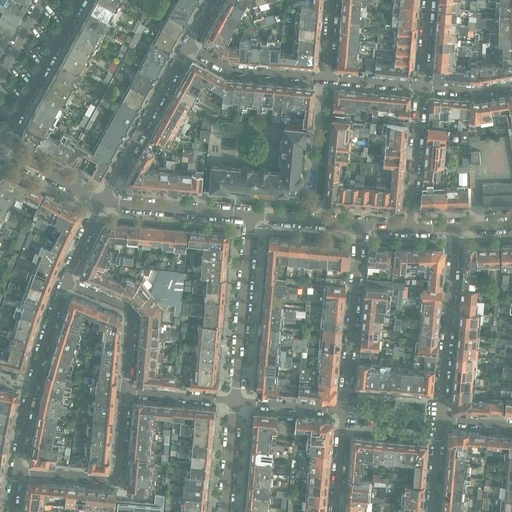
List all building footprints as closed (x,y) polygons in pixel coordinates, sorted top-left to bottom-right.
[(0,0),(0,13),(16,22),(21,12),(0,0)] [(27,1),(24,0),(0,0),(21,12),(27,1)] [(96,0),(92,8),(112,19),(117,9),(100,0),(96,0)] [(100,0),(117,9),(122,0),(100,0)] [(178,0),(177,2),(192,10),(196,2),(198,2),(199,0),(178,0)] [(231,0),(226,0),(223,7),(241,17),(246,8),(231,0)] [(231,0),(246,8),(249,4),(245,0),(231,0)] [(342,0),(342,9),(363,10),(363,4),(372,5),(372,2),(372,1),(357,0),(342,0)] [(439,0),(438,8),(460,9),(460,0),(439,0)] [(192,10),(177,2),(170,16),(184,24),(185,23),(187,23),(188,20),(188,18),(192,10)] [(496,7),(496,13),(511,13),(511,3),(489,2),(489,3),(477,3),(477,8),(489,8),(489,7),(496,7)] [(393,13),(417,15),(417,11),(418,10),(419,7),(417,6),(418,5),(393,3),(393,9),(393,13)] [(300,15),(321,17),(322,7),(312,7),(301,6),(301,11),(297,11),(296,15),(300,15)] [(218,16),(236,26),(241,17),(223,7),(218,16)] [(92,8),(86,18),(106,30),(112,19),(92,8)] [(438,17),(476,21),(476,13),(476,11),(470,10),(460,9),(438,8),(438,17)] [(341,19),(371,21),(371,18),(367,17),(367,11),(363,10),(342,9),(341,19)] [(0,27),(10,33),(16,22),(0,13),(0,27)] [(392,19),(392,23),(416,26),(416,21),(417,20),(418,17),(417,16),(417,15),(393,13),(392,19)] [(488,23),(511,23),(511,13),(496,13),(496,19),(481,19),(481,13),(476,13),(476,21),(475,22),(488,23)] [(295,25),(320,27),(321,17),(300,15),(300,21),(296,20),(295,25)] [(157,26),(162,29),(177,37),(181,29),(183,29),(185,26),(184,25),(184,24),(170,16),(166,22),(158,17),(157,19),(159,21),(157,26)] [(213,25),(231,35),(236,26),(218,16),(213,25)] [(436,27),(469,30),(475,31),(475,22),(476,21),(438,17),(437,24),(436,27)] [(86,18),(80,29),(100,40),(106,30),(86,18)] [(340,29),(361,31),(362,24),(370,25),(371,21),(341,19),(340,29)] [(416,26),(392,23),(386,23),(385,27),(395,28),(394,34),(416,36),(417,26),(416,26)] [(495,33),(511,34),(511,23),(488,23),(488,28),(495,28),(495,33)] [(231,35),(213,25),(208,34),(226,44),(231,35)] [(320,27),(295,25),(295,29),(299,30),(298,35),(320,37),(320,27)] [(255,31),(250,26),(249,26),(246,31),(253,35),(255,31)] [(0,41),(4,44),(10,33),(0,27),(0,41)] [(469,30),(436,27),(436,32),(436,37),(459,39),(459,34),(468,35),(469,30)] [(80,29),(74,40),(94,51),(100,40),(80,29)] [(177,37),(162,29),(155,43),(170,51),(170,50),(172,50),(173,47),(173,45),(177,37)] [(339,39),(364,41),(364,38),(360,37),(361,31),(340,29),(339,39)] [(492,43),(511,44),(511,34),(495,33),(495,39),(492,39),(492,43)] [(203,43),(225,55),(230,46),(226,44),(208,34),(203,43)] [(384,39),(384,43),(415,46),(416,36),(394,34),(394,40),(384,39)] [(294,45),(319,47),(320,37),(298,35),(298,41),(294,41),(294,45)] [(435,44),(435,47),(467,50),(467,46),(458,45),(459,39),(436,37),(435,44)] [(251,41),(251,42),(249,62),(259,63),(261,42),(261,39),(257,39),(257,42),(251,41)] [(338,49),(359,51),(360,45),(363,45),(364,41),(339,39),(338,49)] [(74,40),(69,50),(89,61),(94,51),(74,40)] [(259,63),(269,64),(271,40),(267,40),(267,42),(261,42),(259,63)] [(275,40),(271,40),(269,64),(279,65),(280,54),(281,50),(281,44),(274,43),(275,40)] [(238,61),(249,62),(251,42),(240,41),(240,43),(238,61)] [(235,47),(230,46),(225,55),(234,61),(238,61),(240,43),(235,42),(235,47)] [(147,56),(162,65),(166,57),(168,56),(170,54),(169,52),(170,51),(155,43),(147,56)] [(393,48),(393,54),(414,56),(415,46),(384,43),(384,47),(393,48)] [(511,44),(492,43),(492,48),(500,48),(500,54),(511,54),(511,44)] [(297,56),(318,57),(319,47),(294,45),(293,50),(297,50),(297,56)] [(434,57),(457,59),(457,54),(467,55),(467,50),(435,47),(434,52),(435,52),(434,57)] [(337,59),(362,62),(362,58),(359,57),(359,51),(338,49),(337,59)] [(69,50),(63,60),(83,72),(89,61),(69,50)] [(280,54),(279,65),(317,68),(317,66),(318,57),(297,56),(286,55),(286,51),(281,50),(280,54)] [(470,71),(470,82),(477,82),(480,82),(482,61),(476,61),(477,53),(472,53),(470,71)] [(414,56),(393,54),(392,60),(383,59),(382,63),(413,66),(414,56)] [(511,54),(500,54),(500,60),(496,60),(495,64),(502,64),(511,64),(511,54)] [(140,70),(155,78),(155,77),(157,77),(158,74),(158,72),(162,65),(147,56),(140,70)] [(433,64),(433,68),(465,71),(466,66),(456,65),(457,59),(434,57),(434,64),(433,64)] [(362,62),(337,59),(337,70),(357,71),(358,65),(362,66),(362,62)] [(63,60),(57,71),(77,82),(83,72),(63,60)] [(482,61),(480,82),(490,80),(492,63),(486,63),(486,61),(482,61)] [(185,75),(202,84),(203,81),(207,84),(214,72),(195,62),(192,63),(185,75)] [(374,63),(365,62),(365,67),(366,67),(365,71),(366,72),(373,73),(374,63)] [(413,66),(382,63),(375,62),(374,73),(413,76),(413,66)] [(495,64),(492,63),(490,80),(501,78),(502,64),(495,64)] [(511,64),(502,64),(501,78),(511,76),(511,64)] [(465,71),(433,68),(433,70),(432,78),(433,78),(435,79),(435,78),(466,81),(468,82),(468,81),(470,82),(470,71),(465,71)] [(131,86),(146,94),(150,86),(152,85),(154,83),(153,81),(155,78),(140,70),(131,86)] [(51,81),(71,93),(77,82),(57,71),(51,81)] [(114,76),(124,82),(127,77),(117,72),(114,76)] [(214,72),(207,84),(224,93),(225,78),(214,72)] [(102,83),(107,86),(113,75),(108,73),(102,83)] [(180,84),(204,97),(206,93),(199,89),(202,84),(185,75),(180,84)] [(225,78),(224,93),(222,108),(227,109),(228,102),(233,102),(235,81),(229,80),(229,78),(225,78)] [(51,81),(45,92),(66,103),(71,93),(51,81)] [(238,110),(242,110),(244,82),(235,81),(233,102),(239,103),(238,110)] [(244,82),(242,110),(247,110),(247,104),(252,104),(254,82),(244,82)] [(258,111),(262,112),(264,83),(254,82),(252,104),(258,105),(258,111)] [(264,83),(262,112),(266,112),(267,106),(272,106),(274,84),(264,83)] [(180,84),(175,92),(192,102),(195,97),(202,101),(204,97),(180,84)] [(277,113),(281,113),(284,85),(274,84),(272,106),(278,106),(277,113)] [(284,85),(281,113),(286,114),(287,107),(292,108),(294,86),(284,85)] [(124,99),(138,107),(139,107),(141,106),(142,103),(142,101),(146,94),(131,86),(124,99)] [(297,115),(301,115),(304,87),(294,86),(292,108),(298,108),(297,115)] [(304,87),(301,115),(304,115),(303,123),(312,124),(315,90),(313,88),(304,87)] [(333,110),(344,111),(346,91),(345,91),(344,90),(341,90),(340,91),(335,90),(333,110)] [(348,111),(355,111),(355,108),(356,92),(355,92),(354,91),(351,91),(346,91),(344,111),(348,111)] [(45,92),(40,103),(60,114),(66,103),(45,92)] [(192,102),(175,92),(171,101),(195,114),(197,110),(189,107),(192,102)] [(361,92),(356,92),(355,108),(355,111),(359,112),(359,108),(366,109),(368,93),(365,93),(365,92),(362,92),(361,92)] [(373,113),(377,113),(378,110),(379,94),(377,94),(377,93),(375,93),(375,94),(374,94),(373,93),(370,93),(369,93),(368,93),(366,109),(374,110),(373,113)] [(378,110),(377,113),(388,114),(388,111),(390,95),(388,95),(388,94),(385,94),(385,95),(384,94),(381,94),(379,94),(378,110)] [(395,115),(398,116),(400,96),(399,96),(399,95),(396,95),(395,95),(394,95),(391,94),(390,95),(388,111),(395,112),(395,115)] [(400,96),(398,116),(409,116),(411,97),(409,97),(409,96),(406,96),(405,96),(402,95),(401,96),(400,96)] [(429,118),(439,118),(441,99),(431,98),(429,118)] [(510,113),(507,98),(480,102),(481,125),(493,123),(491,114),(500,112),(500,115),(507,114),(510,113)] [(124,99),(116,113),(131,121),(135,113),(137,113),(139,110),(138,108),(138,107),(124,99)] [(441,99),(439,118),(443,119),(444,115),(449,116),(451,100),(441,99)] [(455,120),(459,120),(461,101),(451,100),(449,116),(455,116),(455,120)] [(166,110),(183,119),(185,114),(192,118),(195,114),(171,101),(168,105),(166,110)] [(461,101),(459,120),(463,120),(464,117),(469,117),(471,101),(461,101)] [(469,123),(481,125),(480,102),(471,101),(469,117),(469,123)] [(34,113),(54,124),(60,114),(40,103),(34,113)] [(85,114),(89,116),(95,106),(91,104),(85,114)] [(92,117),(96,119),(102,108),(98,106),(92,117)] [(166,110),(161,119),(185,132),(187,128),(180,124),(183,119),(166,110)] [(28,123),(42,131),(48,135),(54,124),(34,113),(28,123)] [(131,121),(116,113),(109,126),(124,134),(126,133),(127,131),(127,128),(131,121)] [(89,116),(85,114),(79,125),(83,127),(89,116)] [(96,119),(92,117),(86,128),(90,130),(96,119)] [(156,127),(173,137),(175,132),(183,136),(185,132),(161,119),(156,127)] [(331,129),(370,132),(370,128),(352,127),(352,122),(350,121),(342,121),(332,120),(331,129)] [(237,134),(244,135),(244,122),(226,121),(225,132),(237,133),(237,134)] [(42,131),(28,123),(21,136),(35,144),(42,131)] [(387,134),(407,136),(408,126),(384,124),(383,134),(387,134)] [(210,189),(228,191),(229,186),(279,190),(279,192),(288,193),(288,191),(298,192),(299,183),(300,183),(303,180),(303,176),(302,173),(300,173),(302,143),(305,143),(306,127),(285,125),(284,137),(282,137),(281,146),(283,146),(283,152),(280,152),(280,161),(282,162),(281,170),(280,170),(280,171),(269,170),(269,168),(259,167),(259,169),(253,169),(253,167),(243,166),(243,168),(212,165),(210,189)] [(109,126),(102,140),(116,148),(120,140),(122,140),(124,137),(123,135),(124,134),(109,126)] [(177,147),(180,147),(181,145),(178,145),(177,144),(179,140),(173,137),(156,127),(151,137),(161,142),(170,146),(173,147),(177,147)] [(427,140),(446,142),(447,130),(428,128),(427,140)] [(209,137),(210,130),(201,129),(201,137),(202,137),(201,140),(208,140),(209,137)] [(331,138),(351,140),(351,135),(369,137),(370,132),(331,129),(331,138)] [(52,137),(48,135),(42,131),(35,144),(46,150),(52,137)] [(46,150),(56,155),(67,134),(64,132),(59,141),(52,137),(46,150)] [(56,155),(65,160),(75,143),(76,139),(67,134),(56,155)] [(387,134),(386,145),(406,146),(407,136),(387,134)] [(511,135),(509,135),(511,151),(511,183),(505,184),(501,184),(501,183),(482,184),(483,207),(511,205),(511,135)] [(351,140),(331,138),(330,149),(351,151),(352,140),(351,140)] [(75,164),(83,169),(92,152),(81,146),(84,142),(78,139),(76,143),(75,143),(65,160),(72,164),(75,164)] [(94,153),(109,161),(111,160),(112,158),(112,156),(116,148),(102,140),(94,153)] [(426,154),(444,156),(445,148),(450,148),(450,149),(455,149),(456,145),(427,142),(426,154)] [(386,145),(385,155),(405,156),(406,146),(386,145)] [(136,165),(146,170),(147,168),(156,153),(145,148),(136,165)] [(193,162),(190,191),(201,192),(203,172),(196,171),(198,149),(194,148),(193,162)] [(329,160),(343,161),(350,162),(351,151),(330,149),(329,160)] [(471,151),(471,163),(480,163),(480,151),(471,151)] [(92,152),(83,169),(92,174),(93,176),(99,179),(101,178),(110,162),(109,161),(94,153),(92,152)] [(425,166),(446,168),(447,168),(447,165),(444,165),(444,156),(426,154),(425,166)] [(391,166),(404,167),(405,156),(385,155),(384,165),(391,166)] [(159,171),(158,188),(168,189),(171,160),(167,160),(166,168),(160,168),(159,171)] [(171,160),(168,189),(180,190),(182,170),(175,169),(175,160),(171,160)] [(329,160),(327,183),(334,184),(335,176),(339,177),(340,166),(343,166),(343,161),(329,160)] [(180,190),(190,191),(193,162),(188,162),(188,170),(182,170),(180,190)] [(127,185),(142,186),(143,175),(146,170),(136,165),(126,183),(127,185)] [(396,187),(403,188),(404,167),(391,166),(391,170),(393,170),(392,182),(396,183),(396,187)] [(446,168),(425,166),(424,178),(441,179),(441,172),(446,172),(446,168)] [(147,168),(146,170),(143,175),(142,186),(158,188),(159,171),(149,170),(147,168)] [(361,170),(361,176),(358,205),(369,206),(371,187),(364,187),(366,171),(361,170)] [(18,195),(26,199),(32,187),(6,173),(2,175),(0,178),(0,189),(17,198),(18,195)] [(349,185),(348,204),(358,205),(361,176),(356,175),(356,186),(349,185)] [(337,203),(339,180),(339,177),(335,176),(334,184),(327,183),(325,200),(327,203),(337,203)] [(369,206),(380,207),(382,178),(378,177),(377,188),(371,187),(369,206)] [(382,178),(380,207),(390,208),(392,189),(386,189),(387,178),(382,178)] [(343,180),(339,180),(337,203),(348,204),(349,185),(343,185),(343,180)] [(392,189),(390,208),(399,209),(401,207),(403,188),(396,187),(396,183),(392,182),(392,189)] [(32,187),(26,199),(37,204),(42,194),(43,194),(43,193),(32,187)] [(447,190),(447,192),(447,208),(459,208),(458,187),(451,187),(451,190),(447,190)] [(458,187),(459,208),(469,207),(469,190),(465,190),(465,187),(458,187)] [(434,192),(434,209),(447,208),(447,192),(445,192),(445,188),(441,189),(441,192),(434,192)] [(22,200),(17,198),(0,189),(0,202),(19,211),(21,207),(19,207),(22,200)] [(434,209),(434,192),(428,192),(428,189),(423,189),(421,209),(434,209)] [(35,224),(39,226),(53,199),(45,195),(36,211),(40,213),(35,224)] [(63,204),(53,199),(39,226),(44,229),(49,218),(54,221),(63,204)] [(0,216),(11,221),(13,214),(17,216),(19,211),(0,202),(0,216)] [(72,209),(63,204),(54,221),(58,223),(53,234),(58,236),(64,225),(72,209)] [(64,225),(75,230),(81,217),(80,214),(72,209),(64,225)] [(0,228),(10,233),(19,237),(24,239),(26,235),(20,233),(11,229),(8,227),(11,221),(0,216),(0,228)] [(115,241),(116,224),(106,223),(104,225),(93,247),(102,251),(107,252),(110,252),(111,241),(115,241)] [(128,225),(116,224),(115,241),(127,242),(128,225)] [(75,230),(64,225),(58,236),(51,248),(64,253),(75,230)] [(127,242),(139,243),(140,226),(128,225),(127,242)] [(23,226),(20,233),(26,235),(28,230),(28,228),(23,226)] [(151,244),(152,227),(140,226),(139,243),(143,244),(142,249),(150,250),(151,244)] [(164,228),(152,227),(151,244),(163,245),(164,228)] [(10,233),(0,228),(0,236),(1,235),(7,238),(10,233)] [(176,229),(164,228),(163,245),(162,250),(174,252),(174,246),(175,246),(176,229)] [(176,229),(175,246),(174,253),(186,254),(188,230),(176,229)] [(204,244),(209,244),(210,232),(191,231),(190,243),(204,244)] [(210,232),(209,244),(228,245),(228,240),(229,239),(230,237),(229,235),(229,234),(210,232)] [(24,239),(19,237),(14,247),(20,250),(24,239)] [(266,280),(267,280),(286,281),(287,275),(277,274),(277,270),(274,270),(274,263),(277,263),(280,238),(272,238),(269,240),(266,280)] [(280,238),(277,263),(277,265),(281,265),(281,261),(288,261),(290,239),(280,238)] [(294,266),(297,266),(300,240),(290,239),(288,261),(294,262),(294,266)] [(308,263),(310,241),(300,240),(297,266),(301,267),(301,262),(308,263)] [(310,241),(308,263),(313,263),(313,268),(317,268),(319,242),(310,241)] [(327,265),(330,243),(319,242),(317,268),(322,268),(322,264),(327,265)] [(330,243),(327,265),(333,265),(333,269),(337,269),(339,244),(330,243)] [(204,244),(203,254),(227,256),(227,252),(228,250),(229,248),(228,246),(228,245),(209,244),(204,244)] [(339,244),(337,269),(341,270),(342,266),(347,266),(349,245),(349,244),(339,244)] [(44,245),(40,254),(60,262),(64,253),(51,248),(44,245)] [(511,245),(500,246),(502,271),(507,272),(511,272),(511,245)] [(488,247),(489,278),(494,278),(494,265),(499,265),(499,246),(488,247)] [(88,257),(105,265),(108,259),(110,260),(112,255),(107,253),(107,252),(102,251),(93,247),(88,257)] [(368,265),(380,266),(382,247),(375,247),(374,248),(369,248),(368,265)] [(382,247),(380,266),(388,267),(387,272),(391,273),(393,250),(389,249),(387,248),(382,247)] [(477,266),(476,247),(465,247),(462,287),(478,288),(478,281),(477,266)] [(476,247),(477,266),(483,266),(483,278),(489,278),(488,247),(476,247)] [(430,267),(444,269),(445,251),(442,248),(432,249),(430,267)] [(393,269),(405,270),(407,250),(395,249),(393,269)] [(420,249),(407,250),(405,270),(418,271),(420,249)] [(418,271),(429,272),(430,267),(432,249),(420,249),(418,271)] [(36,264),(56,272),(59,266),(60,262),(40,254),(36,264)] [(202,265),(226,267),(226,262),(227,261),(228,258),(227,257),(227,256),(203,254),(202,265)] [(116,265),(125,265),(125,258),(125,257),(117,256),(116,265)] [(84,267),(105,276),(112,279),(114,275),(105,271),(107,266),(105,265),(88,257),(88,258),(84,267)] [(16,261),(11,259),(7,270),(11,272),(16,261)] [(32,273),(53,281),(56,272),(36,264),(32,273)] [(201,276),(208,276),(225,278),(225,273),(226,272),(227,269),(226,267),(202,265),(201,276)] [(21,268),(15,266),(12,276),(17,278),(21,268)] [(105,276),(84,267),(80,276),(82,279),(101,286),(105,276)] [(430,267),(429,272),(428,287),(442,288),(444,269),(430,267)] [(161,271),(151,292),(136,305),(143,313),(163,306),(167,305),(176,306),(181,306),(184,274),(173,272),(161,271)] [(29,282),(49,290),(53,281),(32,273),(29,282)] [(101,286),(121,294),(126,280),(122,278),(121,282),(112,279),(105,276),(101,286)] [(185,286),(225,290),(226,278),(225,278),(208,276),(207,283),(194,281),(194,282),(185,281),(185,286)] [(121,294),(129,298),(141,281),(136,279),(135,281),(127,278),(126,280),(121,294)] [(266,291),(298,294),(298,288),(286,287),(286,281),(267,280),(267,281),(266,282),(265,285),(266,286),(266,291)] [(129,298),(136,305),(151,292),(141,281),(129,298)] [(25,292),(46,300),(49,290),(29,282),(25,292)] [(324,295),(345,297),(346,287),(325,285),(324,295)] [(205,299),(224,300),(225,290),(185,286),(184,291),(193,292),(206,293),(205,299)] [(365,297),(387,299),(388,288),(378,287),(366,286),(365,297)] [(420,299),(440,301),(441,301),(442,290),(421,288),(420,299)] [(461,300),(476,302),(477,298),(479,298),(479,290),(462,289),(461,300)] [(265,302),(284,304),(285,298),(298,299),(298,294),(266,291),(265,297),(264,298),(264,300),(265,301),(265,302)] [(23,303),(42,309),(46,300),(25,292),(22,302),(23,303)] [(324,295),(323,306),(344,308),(345,297),(324,295)] [(84,313),(94,316),(98,307),(72,296),(69,306),(84,313)] [(364,306),(385,308),(390,309),(391,299),(387,299),(365,297),(364,306)] [(183,308),(223,312),(224,300),(205,299),(205,305),(183,303),(183,308)] [(419,310),(439,312),(440,301),(420,299),(419,310)] [(460,313),(477,313),(478,306),(476,305),(476,302),(461,300),(460,312),(460,313)] [(284,304),(265,302),(265,304),(264,305),(263,308),(264,309),(264,314),(302,317),(305,317),(305,315),(305,312),(284,310),(284,304)] [(15,311),(39,319),(42,309),(23,303),(21,309),(16,308),(15,311)] [(65,317),(83,324),(85,319),(83,318),(84,313),(69,306),(67,312),(65,317)] [(142,322),(162,324),(163,306),(143,313),(142,322)] [(344,308),(323,306),(322,316),(343,318),(344,308)] [(363,317),(384,319),(389,319),(390,315),(385,315),(385,308),(364,306),(363,317)] [(98,307),(94,316),(98,318),(98,319),(102,319),(106,310),(98,307)] [(223,312),(183,308),(182,314),(204,316),(203,322),(222,323),(223,312)] [(98,319),(98,325),(121,327),(122,320),(118,315),(106,310),(102,319),(98,319)] [(418,320),(439,322),(439,312),(419,310),(418,320)] [(16,322),(36,329),(39,319),(15,311),(14,315),(18,316),(16,322)] [(459,323),(480,325),(481,314),(477,313),(460,313),(459,323)] [(263,324),(263,325),(282,327),(283,321),(296,322),(296,319),(302,320),(302,317),(264,314),(263,319),(262,320),(262,323),(263,324)] [(321,327),(342,329),(343,318),(322,316),(321,327)] [(65,317),(62,328),(77,334),(79,328),(82,329),(83,324),(65,317)] [(363,317),(362,327),(383,329),(384,319),(363,317)] [(417,331),(438,333),(439,322),(418,320),(417,331)] [(9,331),(33,339),(36,329),(16,322),(14,329),(10,327),(9,331)] [(142,322),(141,332),(171,335),(171,330),(161,330),(162,324),(142,322)] [(199,334),(220,336),(220,331),(221,330),(222,327),(221,326),(221,325),(200,323),(199,334)] [(459,323),(458,334),(479,335),(480,325),(459,323)] [(103,336),(120,338),(121,327),(98,325),(97,330),(104,330),(103,336)] [(262,336),(299,340),(299,338),(294,337),(295,334),(282,333),(282,327),(263,325),(263,327),(262,328),(261,330),(262,331),(262,336)] [(321,327),(320,338),(341,339),(342,329),(321,327)] [(361,337),(383,339),(383,329),(362,327),(361,337)] [(62,328),(58,339),(79,346),(80,341),(76,340),(78,334),(77,334),(62,328)] [(33,339),(9,331),(7,335),(12,337),(10,342),(30,348),(32,343),(33,339)] [(438,333),(417,331),(416,342),(437,343),(438,333)] [(140,343),(160,344),(161,338),(171,339),(171,335),(141,332),(140,343)] [(198,345),(219,347),(220,342),(220,341),(221,338),(220,337),(220,336),(199,334),(198,345)] [(457,344),(478,346),(479,335),(458,334),(457,344)] [(97,342),(96,346),(119,348),(120,338),(103,336),(103,342),(97,342)] [(302,351),(302,347),(303,340),(299,340),(262,336),(261,342),(260,343),(260,346),(261,347),(261,348),(280,349),(281,344),(293,345),(292,350),(302,351)] [(383,339),(361,337),(360,348),(382,349),(383,339)] [(319,348),(340,350),(341,339),(320,338),(319,348)] [(58,339),(55,350),(72,355),(73,349),(77,351),(79,346),(58,339)] [(3,351),(27,358),(28,354),(30,348),(10,342),(8,349),(4,347),(3,351)] [(437,343),(416,342),(415,352),(436,354),(437,343)] [(140,343),(139,353),(164,355),(165,351),(160,351),(160,344),(140,343)] [(456,355),(477,357),(478,346),(457,344),(456,355)] [(219,347),(198,345),(197,356),(218,357),(219,353),(220,351),(220,349),(219,348),(219,347)] [(101,357),(118,358),(119,348),(96,346),(96,351),(102,351),(101,357)] [(260,359),(292,362),(293,357),(280,355),(280,349),(261,348),(261,350),(260,350),(259,353),(260,354),(260,359)] [(340,350),(319,348),(318,359),(339,361),(340,350)] [(27,358),(3,351),(0,350),(0,364),(22,369),(25,368),(27,358)] [(72,355),(55,350),(53,355),(51,361),(72,367),(74,362),(70,361),(72,355)] [(164,355),(139,353),(138,363),(159,364),(160,358),(164,359),(164,355)] [(456,366),(476,367),(477,357),(456,355),(456,366)] [(197,356),(196,366),(217,368),(218,363),(219,362),(219,359),(218,358),(218,357),(197,356)] [(118,358),(101,357),(101,363),(95,363),(94,367),(117,369),(118,358)] [(259,370),(278,372),(279,366),(292,367),(292,362),(260,359),(260,365),(258,366),(258,368),(259,370)] [(313,369),(338,371),(339,361),(318,359),(318,366),(313,365),(313,369)] [(72,367),(51,361),(50,368),(48,372),(65,377),(67,371),(71,372),(72,367)] [(137,373),(160,375),(163,375),(163,371),(159,371),(159,364),(138,363),(137,373)] [(368,388),(370,365),(359,364),(357,386),(358,387),(368,388)] [(378,389),(380,366),(370,365),(368,388),(372,388),(374,389),(376,389),(378,389)] [(195,377),(216,379),(217,374),(218,373),(218,370),(217,369),(217,368),(196,366),(195,377)] [(392,367),(380,366),(378,389),(383,389),(384,390),(387,390),(389,390),(390,390),(392,367)] [(455,376),(475,378),(476,367),(456,366),(455,376)] [(99,378),(117,379),(117,369),(94,367),(94,372),(100,372),(99,378)] [(300,367),(299,378),(337,382),(338,371),(313,369),(305,368),(300,367)] [(390,390),(400,390),(402,368),(392,367),(390,390)] [(402,368),(400,390),(402,391),(404,392),(406,391),(411,391),(411,392),(413,369),(402,368)] [(421,392),(424,370),(413,369),(411,392),(413,392),(415,392),(417,392),(421,392)] [(258,381),(290,384),(291,379),(278,378),(278,372),(259,370),(259,372),(258,373),(257,376),(258,377),(258,381)] [(424,370),(421,392),(421,393),(431,394),(433,393),(434,370),(424,370)] [(47,377),(46,382),(71,388),(72,384),(67,383),(69,378),(65,377),(48,372),(47,377)] [(136,383),(159,385),(160,375),(137,373),(136,383)] [(159,385),(174,386),(175,376),(163,375),(160,375),(159,385)] [(475,378),(455,376),(454,387),(474,389),(475,378)] [(91,383),(90,387),(116,389),(117,379),(99,378),(95,377),(95,383),(91,383)] [(217,379),(216,379),(195,377),(192,377),(191,388),(216,390),(217,379)] [(337,382),(299,378),(298,397),(317,399),(326,400),(333,401),(333,400),(335,399),(336,399),(337,388),(336,388),(337,382)] [(290,384),(258,381),(257,387),(256,388),(256,391),(257,392),(257,394),(278,396),(279,396),(279,389),(290,390),(290,384)] [(43,392),(64,397),(65,392),(70,393),(71,388),(46,382),(45,386),(43,392)] [(93,397),(115,399),(116,389),(90,387),(90,392),(94,392),(93,397)] [(452,398),(473,400),(474,389),(454,387),(453,398),(452,398)] [(1,409),(14,411),(15,408),(18,396),(16,392),(6,390),(1,409)] [(43,392),(41,402),(66,408),(67,403),(63,402),(64,397),(43,392)] [(89,403),(89,407),(114,409),(115,399),(93,397),(93,403),(89,403)] [(473,400),(452,398),(452,401),(451,408),(452,408),(453,410),(453,411),(461,412),(461,411),(470,412),(472,412),(473,403),(473,400)] [(490,401),(489,413),(489,414),(502,415),(503,400),(490,399),(490,401)] [(472,412),(489,413),(490,401),(484,401),(482,400),(482,404),(473,403),(472,412)] [(40,408),(39,412),(60,416),(61,411),(66,412),(66,408),(41,402),(40,408)] [(134,412),(153,414),(154,404),(135,403),(134,412)] [(154,404),(153,414),(165,415),(164,420),(171,420),(171,417),(172,406),(154,404)] [(172,406),(171,417),(183,418),(184,413),(192,414),(193,408),(172,406)] [(92,412),(91,417),(113,419),(114,409),(89,407),(88,412),(92,412)] [(14,411),(1,409),(0,408),(0,419),(12,421),(13,416),(14,411)] [(194,419),(213,420),(214,410),(193,408),(192,414),(192,418),(194,419)] [(39,412),(37,422),(62,427),(63,423),(59,422),(60,416),(39,412)] [(133,422),(157,424),(158,420),(153,419),(153,414),(134,412),(133,422)] [(254,425),(293,428),(293,423),(276,421),(276,422),(277,415),(254,413),(253,425),(254,425)] [(87,427),(112,429),(113,419),(91,417),(91,423),(87,423),(87,427)] [(309,430),(333,432),(333,429),(334,422),(333,422),(332,420),(325,419),(325,420),(315,419),(296,417),(295,429),(309,430)] [(0,428),(11,430),(12,424),(12,421),(0,419),(0,428)] [(213,420),(194,419),(194,424),(181,423),(180,428),(212,431),(213,420)] [(35,432),(56,436),(57,431),(61,431),(62,427),(37,422),(35,432)] [(133,422),(132,432),(153,433),(153,428),(157,428),(157,424),(133,422)] [(293,428),(254,425),(253,430),(252,431),(252,434),(253,435),(253,436),(272,438),(273,432),(275,432),(292,434),(293,428)] [(90,437),(111,439),(112,429),(87,427),(86,432),(90,432),(90,437)] [(0,439),(9,440),(11,430),(0,428),(0,439)] [(192,441),(211,442),(212,431),(180,428),(180,434),(193,435),(192,441)] [(333,432),(309,430),(308,440),(332,442),(333,432),(333,433),(333,432)] [(449,443),(469,445),(486,446),(487,434),(468,433),(468,432),(459,432),(459,431),(451,431),(449,433),(448,443),(449,443)] [(33,442),(59,446),(60,442),(55,441),(56,436),(35,432),(33,442)] [(153,433),(132,432),(131,441),(156,443),(156,440),(152,439),(153,433)] [(510,436),(487,434),(486,446),(500,447),(500,443),(509,444),(510,436)] [(252,448),(275,450),(284,451),(285,445),(274,444),(274,445),(271,444),(272,438),(253,436),(253,438),(252,439),(252,441),(252,443),(252,448)] [(85,447),(110,449),(111,439),(90,437),(89,443),(85,443),(85,447)] [(351,457),(362,458),(363,439),(363,438),(354,437),(352,438),(351,457)] [(0,449),(7,450),(9,440),(0,439),(0,449)] [(361,460),(373,461),(375,440),(373,440),(372,439),(369,439),(367,439),(363,439),(362,458),(361,460)] [(373,461),(383,461),(385,440),(385,441),(383,440),(380,439),(378,440),(375,440),(373,461)] [(308,440),(307,450),(310,451),(331,453),(332,442),(308,440)] [(385,440),(383,461),(394,462),(396,442),(391,441),(390,440),(387,440),(385,440)] [(130,451),(151,453),(152,447),(155,448),(156,443),(131,441),(130,451)] [(179,445),(178,450),(210,453),(211,442),(192,441),(192,446),(179,445)] [(397,441),(396,442),(394,462),(405,463),(407,443),(406,443),(402,442),(400,441),(397,441)] [(33,442),(31,452),(53,455),(53,450),(58,451),(59,446),(33,442)] [(405,463),(415,464),(416,463),(417,443),(417,444),(413,443),(411,442),(408,442),(407,443),(405,463)] [(417,443),(416,463),(426,464),(428,445),(427,444),(417,443)] [(448,454),(472,456),(473,452),(469,451),(469,445),(449,443),(448,444),(448,445),(448,448),(448,449),(448,454)] [(88,452),(88,457),(109,459),(110,449),(85,447),(85,452),(88,452)] [(251,459),(274,461),(275,450),(252,448),(251,450),(251,453),(251,455),(251,459)] [(191,462),(209,464),(210,453),(178,450),(178,456),(191,457),(191,462)] [(304,460),(309,461),(330,463),(331,453),(310,451),(307,450),(302,450),(301,455),(304,455),(304,460)] [(132,462),(154,463),(154,459),(150,459),(151,453),(130,451),(129,459),(133,460),(132,462)] [(53,455),(31,452),(29,463),(55,465),(56,461),(52,460),(53,455)] [(447,464),(467,466),(468,460),(472,460),(472,456),(448,454),(447,459),(446,460),(446,463),(447,464)] [(109,459),(88,457),(87,464),(83,463),(83,467),(108,470),(109,459)] [(362,458),(351,457),(349,477),(360,478),(361,460),(362,458)] [(250,465),(250,472),(273,474),(274,461),(251,459),(250,461),(249,464),(250,465)] [(309,461),(308,470),(329,472),(330,463),(309,461)] [(132,467),(131,471),(157,473),(157,469),(153,469),(154,463),(132,462),(131,463),(131,466),(132,467)] [(176,472),(185,473),(208,475),(209,464),(191,462),(190,468),(177,467),(176,472)] [(416,463),(415,464),(414,483),(424,484),(426,464),(416,463)] [(446,475),(470,477),(471,473),(467,473),(467,466),(447,464),(447,466),(446,466),(446,469),(446,470),(446,475)] [(308,480),(328,482),(329,472),(308,470),(308,480)] [(130,480),(131,481),(152,483),(153,477),(156,478),(157,473),(131,471),(131,476),(130,477),(130,480)] [(249,482),(249,483),(272,485),(273,474),(250,472),(249,476),(248,478),(248,481),(249,482)] [(184,484),(207,486),(207,485),(208,482),(207,480),(207,475),(208,476),(208,475),(185,473),(184,484)] [(470,477),(446,475),(445,481),(444,484),(445,485),(445,486),(466,488),(466,481),(470,482),(470,477)] [(506,484),(505,487),(511,487),(511,476),(507,476),(503,476),(502,483),(506,484)] [(307,490),(327,492),(328,482),(308,480),(307,490)] [(385,503),(385,499),(380,499),(375,498),(376,493),(369,492),(370,482),(349,480),(347,500),(368,502),(380,503),(385,503)] [(127,492),(148,493),(148,487),(152,487),(152,483),(131,481),(130,484),(127,483),(127,492)] [(26,491),(27,493),(50,495),(51,485),(28,483),(27,487),(26,488),(26,491)] [(248,494),(271,496),(272,485),(249,483),(248,487),(247,489),(247,492),(248,493),(248,494)] [(183,495),(206,497),(207,496),(207,493),(206,491),(207,486),(184,484),(183,495)] [(402,494),(424,496),(424,485),(403,484),(402,494)] [(50,495),(54,495),(66,496),(67,486),(51,485),(50,495)] [(67,486),(66,496),(65,506),(71,506),(70,511),(74,511),(77,487),(67,486)] [(444,497),(469,499),(469,494),(465,494),(466,488),(445,486),(445,487),(444,488),(444,490),(445,491),(444,497)] [(87,488),(77,487),(74,511),(79,511),(79,507),(85,508),(87,488)] [(94,511),(96,489),(87,488),(85,508),(91,508),(90,511),(94,511)] [(107,490),(96,489),(94,511),(98,511),(99,509),(105,509),(107,490)] [(110,511),(114,511),(116,502),(117,491),(107,490),(105,509),(110,510),(110,511)] [(327,492),(307,490),(306,500),(326,502),(327,492)] [(26,502),(46,504),(46,499),(54,499),(54,495),(50,495),(27,493),(26,497),(25,498),(25,501),(26,502)] [(147,503),(146,511),(163,511),(165,495),(164,495),(160,495),(155,494),(154,503),(147,503)] [(247,501),(247,505),(270,507),(271,496),(248,494),(248,495),(247,496),(246,499),(247,501)] [(401,504),(402,504),(423,506),(424,496),(402,494),(401,504)] [(183,495),(182,506),(205,508),(206,506),(206,504),(205,502),(205,497),(206,497),(183,495)] [(443,507),(464,509),(464,503),(468,503),(469,499),(444,497),(444,502),(443,503),(443,505),(443,506),(443,507)] [(511,499),(504,499),(503,510),(511,511),(511,499)] [(305,510),(326,511),(326,502),(306,500),(305,510)] [(346,510),(366,511),(368,502),(347,500),(346,510)] [(114,511),(130,511),(132,501),(124,501),(124,503),(119,502),(116,502),(114,511)] [(132,501),(130,511),(146,511),(147,503),(132,501)] [(24,511),(64,511),(53,511),(45,510),(46,504),(26,502),(26,503),(25,504),(24,507),(25,508),(24,511)]
